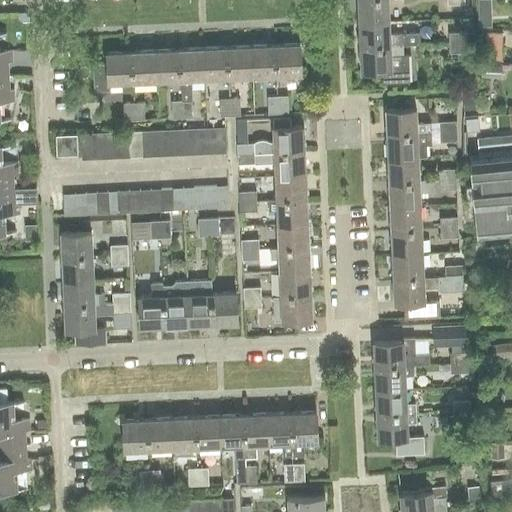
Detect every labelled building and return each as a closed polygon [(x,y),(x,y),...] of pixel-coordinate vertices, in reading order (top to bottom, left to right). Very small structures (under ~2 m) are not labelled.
[(390,21),(388,0),(357,0),(359,22),(390,21)] [(491,16),(478,16),(478,27),(491,27),(491,16)] [(418,32),(406,32),(390,33),(390,21),(359,22),(360,46),(403,44),(419,43),(418,32)] [(466,41),(466,31),(449,32),(449,42),(466,41)] [(506,45),(506,32),(491,31),(491,44),(506,45)] [(467,51),(466,41),(449,42),(450,52),(467,51)] [(300,43),(275,44),(277,75),(277,84),(287,84),(287,74),(301,73),(300,43)] [(277,75),(275,44),(251,45),(253,76),(277,75)] [(409,54),(404,54),(403,44),(360,46),(361,71),(383,70),(383,83),(410,82),(409,54)] [(253,76),(251,45),(227,46),(229,77),(253,76)] [(229,77),(227,46),(204,47),(205,78),(229,77)] [(193,100),(192,78),(205,78),(204,47),(180,48),(181,79),(182,79),(182,100),(183,117),(192,116),(192,100),(193,100)] [(181,79),(180,48),(156,49),(157,80),(181,79)] [(157,80),(156,49),(132,51),(133,81),(157,80)] [(0,76),(9,76),(8,62),(13,62),(12,50),(0,50),(0,76)] [(133,81),(132,51),(107,52),(108,63),(93,63),(94,91),(110,90),(110,82),(133,81)] [(502,77),(502,65),(482,64),(481,77),(502,77)] [(9,90),(9,76),(0,76),(0,120),(1,120),(0,102),(15,101),(14,90),(9,90)] [(279,113),(278,95),(268,96),(268,113),(279,113)] [(288,112),(288,95),(278,95),(279,113),(288,112)] [(465,96),(465,108),(480,108),(480,96),(465,96)] [(241,114),(240,97),(230,98),(231,115),(241,114)] [(231,115),(230,98),(220,98),(221,116),(231,115)] [(183,117),(182,100),(172,100),(172,118),(183,117)] [(135,119),(134,102),(124,102),(125,120),(135,119)] [(145,119),(144,102),(134,102),(135,119),(145,119)] [(386,109),(387,134),(431,132),(431,122),(417,122),(416,108),(386,109)] [(273,127),(292,126),(292,118),(273,119),(273,127)] [(457,131),(457,121),(439,121),(440,131),(457,131)] [(273,127),(274,141),(270,141),(266,139),(262,139),(258,140),(254,142),(237,143),(237,153),(255,153),(275,152),(275,151),(305,150),(304,126),(273,127)] [(214,152),(213,127),(201,128),(202,153),(214,152)] [(225,127),(213,127),(214,152),(226,152),(225,127)] [(190,154),(189,128),(177,129),(178,154),(190,154)] [(202,153),(201,128),(189,128),(190,154),(202,153)] [(178,154),(177,129),(165,130),(166,155),(178,154)] [(154,155),(153,130),(141,131),(142,156),(154,155)] [(166,155),(165,130),(153,130),(154,155),(166,155)] [(130,156),(129,131),(117,132),(118,157),(130,156)] [(142,156),(141,131),(129,131),(130,156),(142,156)] [(458,141),(457,131),(440,131),(440,142),(458,141)] [(106,158),(105,132),(93,133),(94,158),(106,158)] [(118,157),(117,132),(105,132),(106,158),(118,157)] [(418,156),(418,145),(432,144),(431,132),(387,134),(388,158),(418,156)] [(58,153),(77,152),(77,133),(57,134),(58,153)] [(94,158),(93,133),(81,134),(82,159),(94,158)] [(480,150),(505,148),(504,136),(480,138),(480,150)] [(0,189),(14,189),(13,175),(18,175),(18,163),(3,164),(2,146),(0,145),(0,189)] [(306,174),(305,150),(275,151),(275,152),(276,175),(306,174)] [(255,162),(255,153),(237,153),(238,163),(255,162)] [(511,154),(471,159),(477,236),(511,233),(511,154)] [(419,180),(419,179),(418,156),(388,158),(389,182),(419,180)] [(456,179),(456,169),(438,170),(439,179),(456,179)] [(307,198),(306,174),(276,175),(277,199),(307,198)] [(421,204),(420,192),(434,191),(433,179),(419,179),(419,180),(389,182),(390,206),(421,204)] [(457,189),(456,179),(439,179),(439,190),(457,189)] [(217,207),(216,185),(205,186),(206,207),(217,207)] [(228,185),(216,185),(217,207),(229,206),(228,185)] [(206,207),(205,186),(194,187),(195,208),(206,207)] [(184,209),(183,187),(173,188),(174,209),(184,209)] [(195,208),(194,187),(183,187),(184,209),(195,208)] [(163,210),(162,188),(151,189),(152,210),(163,210)] [(174,209),(173,188),(162,188),(163,210),(174,209)] [(5,215),(20,214),(19,202),(15,203),(14,189),(0,189),(0,232),(6,233),(5,215)] [(141,211),(140,189),(129,190),(130,211),(141,211)] [(152,210),(151,189),(140,189),(141,211),(152,210)] [(120,212),(119,190),(108,191),(109,213),(120,212)] [(130,211),(129,190),(119,190),(120,212),(130,211)] [(257,200),(257,190),(239,191),(240,201),(257,200)] [(109,213),(108,191),(97,192),(98,213),(109,213)] [(87,214),(86,192),(75,193),(77,214),(87,214)] [(98,213),(97,192),(86,192),(87,214),(98,213)] [(77,214),(75,193),(64,193),(65,215),(77,214)] [(308,222),(307,198),(277,199),(268,199),(269,210),(277,210),(278,223),(308,222)] [(258,211),(257,200),(240,201),(240,212),(258,211)] [(422,228),(421,204),(390,206),(391,230),(422,228)] [(458,227),(458,216),(440,217),(441,227),(458,227)] [(209,234),(209,217),(198,218),(199,235),(209,234)] [(219,234),(218,217),(209,217),(209,234),(219,234)] [(161,237),(161,220),(150,220),(151,238),(161,237)] [(171,237),(171,220),(161,220),(161,237),(171,237)] [(309,246),(308,222),(278,223),(279,247),(309,246)] [(459,237),(458,227),(441,227),(441,237),(459,237)] [(423,252),(422,228),(391,230),(392,254),(423,252)] [(61,232),(62,257),(93,256),(92,231),(61,232)] [(259,248),(259,238),(241,239),(242,249),(259,248)] [(128,254),(128,244),(110,244),(111,255),(128,254)] [(310,270),(309,246),(279,247),(271,248),(271,258),(279,258),(280,271),(310,270)] [(260,258),(259,248),(242,249),(242,259),(260,258)] [(424,276),(423,252),(392,254),(393,278),(424,276)] [(129,264),(128,254),(111,255),(111,265),(129,264)] [(94,280),(93,256),(62,257),(63,281),(94,280)] [(445,265),(446,276),(463,275),(463,264),(445,265)] [(312,294),(310,270),(280,271),(281,295),(312,294)] [(425,300),(424,287),(436,287),(441,291),(464,290),(463,275),(446,276),(424,277),(424,276),(393,278),(394,302),(404,302),(405,318),(440,316),(439,300),(425,300)] [(212,293),(212,279),(187,280),(189,324),(213,323),(212,293)] [(94,293),(94,280),(63,281),(64,305),(105,303),(104,293),(94,293)] [(189,324),(187,280),(176,280),(173,284),(163,285),(165,325),(189,324)] [(163,285),(163,282),(152,282),(152,295),(139,296),(141,326),(165,325),(163,285)] [(261,296),(261,286),(244,287),(244,297),(261,296)] [(113,293),(113,302),(113,303),(131,302),(130,292),(113,293)] [(236,292),(212,293),(213,323),(238,322),(236,292)] [(313,319),(312,294),(281,295),(273,296),(274,305),(281,305),(282,320),(313,319)] [(262,306),(261,296),(244,297),(244,307),(262,306)] [(105,326),(96,327),(95,314),(114,313),(114,328),(132,327),(131,302),(113,303),(113,302),(105,303),(64,305),(65,329),(76,329),(76,342),(106,341),(105,326)] [(435,346),(466,344),(465,323),(433,325),(435,346)] [(404,338),(404,340),(373,341),(374,366),(414,364),(430,363),(429,353),(414,353),(413,337),(404,338)] [(494,356),(511,355),(511,343),(493,344),(494,356)] [(467,362),(467,351),(450,352),(451,362),(467,362)] [(468,372),(467,362),(451,362),(451,373),(468,372)] [(406,388),(405,374),(414,374),(414,364),(374,366),(375,390),(406,388)] [(13,380),(13,388),(27,388),(27,380),(13,380)] [(14,401),(7,401),(6,388),(0,388),(0,445),(26,444),(25,430),(30,430),(29,418),(15,419),(14,401)] [(407,403),(406,388),(375,390),(376,414),(416,412),(416,402),(407,403)] [(470,410),(470,400),(453,400),(453,410),(470,410)] [(316,410),(292,411),(294,455),(305,454),(304,442),(318,441),(316,410)] [(471,419),(470,410),(453,410),(454,420),(471,419)] [(294,455),(292,411),(268,413),(269,443),(282,443),(283,455),(294,455)] [(408,436),(407,422),(417,422),(416,412),(376,414),(378,438),(396,438),(397,454),(425,452),(424,435),(408,436)] [(269,443),(268,413),(244,414),(246,457),(257,457),(256,444),(269,443)] [(246,457),(244,414),(220,415),(221,445),(234,445),(235,458),(246,457)] [(221,445),(220,415),(196,416),(197,446),(221,445)] [(197,446),(196,416),(172,417),(173,447),(185,447),(186,457),(197,456),(197,446)] [(173,447),(172,417),(148,418),(149,448),(173,447)] [(149,448),(148,418),(123,419),(125,449),(149,448)] [(48,428),(48,419),(38,420),(39,428),(48,428)] [(480,434),(463,435),(464,449),(481,448),(480,434)] [(501,443),(491,443),(491,459),(501,459),(501,443)] [(27,458),(26,444),(0,445),(0,453),(0,459),(0,458),(0,488),(28,487),(27,469),(32,469),(31,457),(27,458)] [(295,480),(294,463),(284,463),(285,481),(295,480)] [(305,480),(304,463),(294,463),(295,480),(305,480)] [(247,482),(246,465),(236,466),(237,483),(247,482)] [(257,482),(256,465),(246,465),(247,482),(257,482)] [(199,484),(198,467),(188,468),(189,485),(199,484)] [(209,484),(209,467),(198,467),(199,484),(209,484)] [(151,487),(150,469),(140,470),(141,487),(151,487)] [(161,486),(161,469),(150,469),(151,487),(161,486)] [(510,496),(509,478),(491,479),(489,479),(490,497),(492,497),(510,496)] [(447,511),(446,496),(447,496),(446,485),(425,487),(425,490),(400,493),(402,511),(447,511)] [(287,498),(288,511),(325,511),(325,496),(287,498)] [(220,498),(210,499),(210,511),(221,511),(221,509),(220,498)] [(199,511),(199,499),(188,500),(188,511),(199,511)] [(210,511),(210,499),(199,499),(199,511),(210,511)] [(188,511),(188,500),(177,501),(177,511),(188,511)] [(166,511),(166,501),(156,502),(156,511),(166,511)] [(177,511),(177,501),(166,501),(166,511),(177,511)] [(145,511),(145,502),(134,503),(134,511),(145,511)] [(156,511),(156,502),(145,502),(145,511),(156,511)] [(123,511),(123,503),(112,504),(112,511),(123,511)] [(134,511),(134,503),(123,503),(123,511),(134,511)]
